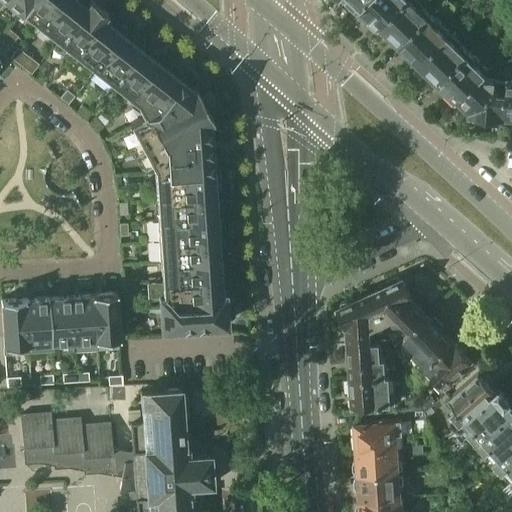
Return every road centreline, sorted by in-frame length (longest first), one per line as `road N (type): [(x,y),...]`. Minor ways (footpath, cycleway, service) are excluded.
road 1 (residential): [(0,271),(108,265),(105,176),(86,132),(18,81),(0,104)]
road 2 (secondary): [(511,229),(293,31)]
road 3 (tertiary): [(308,511),(294,287)]
road 4 (secondary): [(299,96),(439,220)]
road 5 (tertiary): [(263,65),(291,241)]
road 6 (secondary): [(294,287),(439,220)]
road 7 (tertiary): [(291,241),(305,163),(299,96)]
